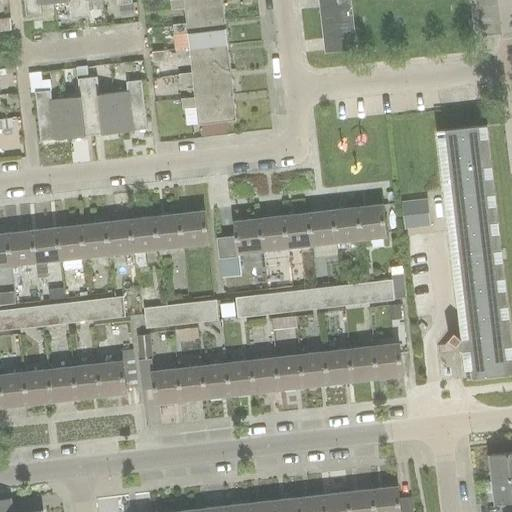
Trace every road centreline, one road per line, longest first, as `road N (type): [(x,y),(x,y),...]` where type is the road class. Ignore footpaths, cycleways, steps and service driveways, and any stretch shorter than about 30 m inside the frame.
road 1 (unclassified): [(73,468),(443,425)]
road 2 (residential): [(39,182),(300,155),(293,89)]
road 3 (residential): [(293,89),(511,66)]
road 4 (unknown): [(433,235),(433,351),(443,425)]
road 5 (residential): [(25,55),(39,182)]
